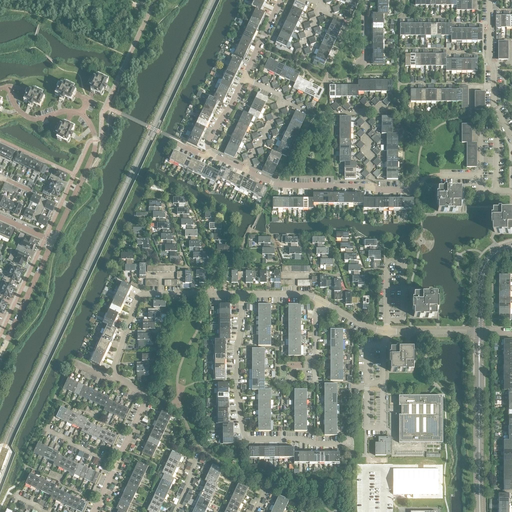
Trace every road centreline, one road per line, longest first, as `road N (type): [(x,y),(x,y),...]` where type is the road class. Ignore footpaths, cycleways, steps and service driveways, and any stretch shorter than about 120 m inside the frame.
road 1 (residential): [(347,443),(243,435),(241,294)]
road 2 (residential): [(115,374),(139,294),(241,294)]
road 3 (tertiary): [(480,511),(478,333)]
road 4 (residential): [(320,301),(372,330),(478,333)]
road 5 (residential): [(511,137),(494,108),(489,0)]
road 6 (residential): [(81,114),(95,144),(53,243)]
road 7 (residential): [(371,186),(282,186),(244,170)]
road 8 (residential): [(53,243),(0,357)]
